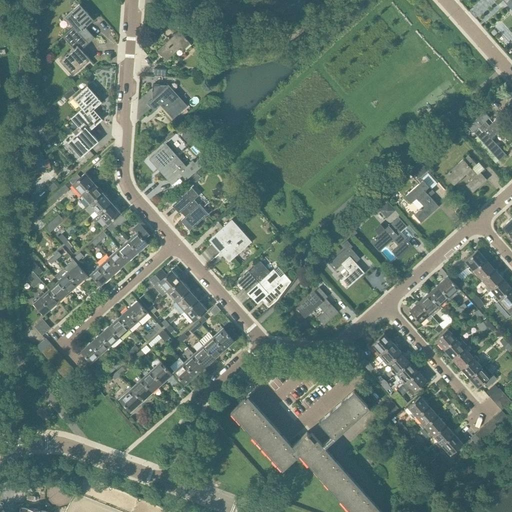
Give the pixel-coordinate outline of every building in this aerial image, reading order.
[(89,42),(95,37),(86,27),(94,20),(80,4),(65,16),(74,26),(89,42)] [(74,26),(63,36),(73,48),(61,58),(74,73),(90,59),(81,49),(89,42),(74,26)] [(157,50),(166,60),(167,60),(166,60),(180,47),(183,51),(184,50),(183,49),(190,43),(187,40),(188,40),(186,38),(179,30),(179,31),(158,50),(158,49),(157,50)] [(178,96),(168,85),(167,85),(153,84),(152,99),(147,103),(154,110),(162,103),(164,106),(163,107),(173,118),(179,113),(180,112),(177,107),(179,105),(180,105),(175,99),(177,96),(177,97),(178,96)] [(97,125),(102,120),(93,109),(102,102),(88,86),(73,98),(82,108),(97,125)] [(82,108),(71,118),(67,121),(71,125),(74,122),(81,130),(70,141),(83,155),(98,141),(89,131),(97,125),(82,108)] [(489,117),(487,115),(484,111),(467,125),(473,131),(478,136),(475,139),(496,162),(505,154),(496,143),(496,144),(491,138),(499,131),(508,141),(511,136),(511,129),(500,116),(489,125),(485,121),(489,117)] [(463,125),(451,135),(458,144),(465,138),(466,138),(470,134),(463,125)] [(166,144),(149,159),(169,181),(179,172),(186,180),(205,163),(200,158),(195,163),(192,160),(186,166),(166,144)] [(445,175),(454,185),(467,173),(472,179),(466,185),(472,193),(486,180),(480,172),(478,174),(472,168),(476,164),(468,155),(445,175)] [(420,177),(427,170),(419,161),(408,172),(416,181),(416,180),(420,177)] [(81,194),(94,183),(85,173),(73,184),(81,194)] [(419,184),(405,196),(411,203),(416,198),(424,206),(414,215),(421,222),(439,206),(430,197),(434,193),(431,189),(423,180),(420,177),(416,180),(419,184)] [(81,194),(90,204),(103,192),(94,183),(81,194)] [(56,201),(69,189),(65,184),(52,196),(56,201)] [(192,187),(172,205),(179,212),(182,210),(186,215),(180,220),(189,230),(208,213),(199,204),(198,204),(193,199),(198,195),(192,187)] [(90,204),(98,214),(112,202),(103,192),(90,204)] [(112,202),(98,214),(107,224),(120,212),(112,202)] [(116,227),(117,229),(126,220),(133,213),(129,208),(112,223),(116,227)] [(378,235),(371,242),(379,251),(392,239),(398,246),(391,251),(398,259),(412,246),(406,239),(404,241),(398,234),(402,231),(407,226),(398,217),(385,229),(380,224),(374,230),(378,235)] [(511,218),(503,227),(511,237),(511,218)] [(208,240),(220,253),(228,262),(243,249),(251,242),(232,219),(208,240)] [(56,226),(51,221),(47,225),(52,230),(56,226)] [(127,240),(138,252),(147,244),(144,239),(150,234),(139,222),(133,228),(136,232),(127,240)] [(116,227),(112,223),(107,228),(111,232),(116,227)] [(338,237),(345,245),(352,239),(345,231),(338,237)] [(62,234),(58,237),(64,244),(68,241),(62,234)] [(98,243),(94,239),(88,245),(92,248),(98,243)] [(127,240),(118,249),(128,260),(138,252),(127,240)] [(69,249),(73,246),(68,241),(64,244),(69,249)] [(349,272),(339,281),(346,288),(364,272),(355,263),(360,259),(356,255),(349,246),(330,263),(336,269),(342,264),(349,272)] [(118,249),(109,257),(119,268),(128,260),(118,249)] [(471,272),(474,270),(486,259),(478,249),(465,261),(470,266),(468,268),(471,272)] [(53,256),(56,259),(61,255),(58,251),(53,256)] [(290,263),(297,256),(293,251),(285,259),(290,263)] [(80,252),(75,257),(78,261),(83,256),(80,252)] [(56,259),(53,256),(48,261),(51,264),(56,259)] [(110,276),(115,272),(119,268),(109,257),(100,265),(106,272),(110,276)] [(478,276),(476,278),(480,282),(490,272),(494,269),(486,259),(474,270),(478,276)] [(73,260),(64,268),(65,269),(68,272),(67,272),(78,284),(87,275),(85,272),(77,263),(77,264),(73,260)] [(43,272),(35,262),(29,267),(31,269),(32,269),(38,276),(43,272)] [(247,292),(270,272),(260,262),(249,271),(248,271),(247,272),(237,281),(247,292)] [(100,285),(110,276),(106,272),(100,265),(90,274),(100,285)] [(162,268),(149,279),(154,285),(153,286),(162,296),(168,291),(181,280),(172,270),(167,274),(162,268)] [(41,280),(38,277),(38,276),(32,269),(31,269),(32,271),(29,274),(30,276),(37,284),(41,280)] [(270,272),(247,292),(257,304),(262,300),(268,307),(276,300),(290,281),(284,274),(280,277),(273,269),(270,272)] [(488,291),(503,278),(498,272),(494,269),(490,272),(480,282),(482,280),(487,285),(485,287),(488,291)] [(67,272),(58,280),(69,292),(78,284),(67,272)] [(457,275),(454,279),(459,284),(463,280),(457,275)] [(448,276),(438,284),(449,297),(451,299),(456,294),(461,291),(448,276)] [(511,288),(503,278),(488,291),(489,292),(491,290),(495,295),(493,297),(497,301),(511,288)] [(46,285),(59,300),(69,292),(58,280),(55,283),(54,282),(52,282),(50,282),(46,285)] [(168,291),(176,301),(189,289),(181,280),(168,291)] [(467,286),(463,280),(459,284),(463,289),(467,286)] [(451,299),(449,297),(438,284),(429,293),(440,305),(445,301),(447,303),(451,299)] [(44,314),(59,300),(46,285),(46,286),(49,289),(34,302),(44,314)] [(319,287),(296,307),(305,317),(318,305),(324,311),(317,317),(323,324),(338,312),(326,298),(327,297),(319,287)] [(495,303),(494,304),(507,318),(511,313),(511,288),(497,301),(495,303)] [(189,289),(176,301),(173,304),(174,305),(173,306),(180,313),(181,313),(181,314),(185,311),(198,299),(189,289)] [(145,293),(139,298),(148,308),(153,303),(145,293)] [(442,308),(440,305),(429,293),(419,301),(430,314),(435,309),(437,311),(442,308)] [(472,299),(476,303),(480,299),(474,294),(472,299)] [(198,299),(185,311),(194,321),(207,309),(198,299)] [(480,308),(484,305),(480,299),(476,303),(480,308)] [(128,309),(138,320),(148,312),(137,300),(128,309)] [(432,316),(430,314),(419,301),(409,310),(420,322),(426,318),(428,320),(432,316)] [(152,305),(154,304),(153,303),(148,308),(148,309),(149,308),(153,313),(157,310),(152,305)] [(468,307),(465,303),(459,307),(463,311),(468,307)] [(458,316),(463,311),(459,307),(454,313),(458,316)] [(128,309),(118,317),(129,329),(138,320),(128,309)] [(483,314),(478,309),(474,312),(478,319),(483,314)] [(211,316),(207,312),(198,321),(201,325),(211,316)] [(118,317),(109,326),(119,337),(129,329),(118,317)] [(165,319),(161,323),(165,327),(169,324),(165,319)] [(487,319),(483,322),(486,328),(491,324),(487,319)] [(448,324),(445,320),(439,324),(443,328),(448,324)] [(162,328),(158,324),(149,333),(152,336),(162,328)] [(170,333),(174,330),(169,324),(165,327),(170,333)] [(434,330),(438,333),(443,328),(439,324),(434,330)] [(495,328),(491,324),(486,328),(492,332),(495,328)] [(110,345),(119,337),(109,326),(100,334),(110,345)] [(444,349),(456,338),(451,333),(453,331),(449,326),(435,339),(444,349)] [(212,337),(224,350),(234,341),(233,340),(237,336),(230,329),(226,332),(222,328),(212,337)] [(170,338),(163,330),(158,334),(165,342),(170,338)] [(144,337),(147,341),(152,336),(149,333),(144,337)] [(187,337),(184,333),(178,338),(182,342),(187,337)] [(378,356),(380,354),(393,343),(384,333),(371,344),(376,350),(375,351),(378,356)] [(101,354),(110,345),(100,334),(90,342),(101,354)] [(458,336),(456,338),(444,349),(452,358),(465,348),(460,342),(462,341),(458,336)] [(212,337),(203,345),(214,359),(224,350),(212,337)] [(40,351),(50,343),(45,338),(36,346),(40,351)] [(174,343),(177,346),(182,342),(178,338),(174,342),(172,340),(167,344),(170,347),(174,343)] [(504,338),(500,341),(504,347),(508,343),(504,338)] [(101,354),(90,342),(81,351),(91,362),(101,354)] [(50,343),(40,351),(44,355),(54,347),(50,343)] [(387,365),(389,363),(401,352),(393,343),(380,354),(385,359),(383,361),(387,365)] [(139,349),(135,345),(130,349),(133,353),(139,349)] [(150,349),(146,345),(136,354),(140,358),(142,361),(147,357),(145,354),(150,349)] [(203,345),(193,354),(205,367),(214,359),(203,345)] [(452,358),(461,368),(473,357),(468,352),(471,350),(467,346),(465,348),(452,358)] [(54,347),(44,355),(48,360),(58,352),(54,347)] [(125,354),(128,358),(133,353),(130,349),(125,354)] [(58,352),(48,360),(52,364),(62,356),(58,352)] [(409,362),(401,352),(389,363),(393,369),(391,370),(395,375),(397,373),(409,362)] [(131,359),(134,363),(140,358),(136,354),(131,359)] [(193,354),(183,363),(195,376),(205,367),(193,354)] [(461,368),(469,378),(484,365),(481,367),(477,362),(479,360),(475,355),(473,357),(461,368)] [(62,356),(52,364),(56,369),(66,361),(62,356)] [(363,358),(360,362),(365,366),(369,362),(363,358)] [(66,361),(56,369),(60,373),(70,365),(66,361)] [(120,365),(116,361),(111,366),(115,370),(120,365)] [(150,370),(162,383),(172,375),(160,361),(150,370)] [(369,371),(373,368),(369,362),(365,366),(369,371)] [(418,371),(409,362),(397,373),(402,378),(400,380),(404,384),(406,382),(418,371)] [(183,363),(174,371),(185,384),(195,376),(183,363)] [(70,365),(60,373),(64,378),(74,370),(70,365)] [(127,369),(124,365),(116,371),(120,375),(127,369)] [(484,365),(469,378),(478,388),(490,377),(493,375),(488,369),(484,365)] [(106,370),(110,374),(115,370),(111,366),(106,370)] [(83,371),(91,380),(95,376),(87,367),(83,371)] [(74,370),(64,378),(68,382),(77,374),(74,370)] [(152,392),(162,383),(150,370),(141,379),(152,392)] [(91,380),(83,371),(78,375),(86,384),(91,380)] [(111,376),(115,380),(120,375),(116,371),(111,376)] [(418,371),(406,382),(410,387),(408,389),(412,394),(427,381),(418,371)] [(378,381),(382,386),(387,382),(381,377),(378,381)] [(143,401),(152,392),(141,379),(131,387),(131,388),(143,401)] [(386,391),(390,388),(387,382),(382,386),(386,391)] [(131,387),(130,386),(118,397),(119,398),(130,412),(143,401),(131,388),(131,387)] [(493,401),(503,392),(499,388),(489,397),(493,401)] [(354,390),(318,421),(334,438),(368,408),(369,407),(366,405),(367,404),(354,390)] [(395,400),(399,397),(395,391),(391,395),(395,400)] [(503,392),(493,401),(497,406),(507,397),(503,392)] [(249,397),(248,395),(230,410),(282,469),(299,453),(291,445),(289,447),(286,444),(247,399),(249,397)] [(414,418),(416,416),(429,406),(420,396),(408,407),(412,412),(410,414),(414,418)] [(507,397),(497,406),(501,410),(511,401),(507,397)] [(389,416),(398,408),(392,400),(382,408),(389,416)] [(437,415),(429,406),(416,416),(421,422),(419,424),(422,428),(437,415)] [(496,414),(505,424),(510,420),(501,410),(496,414)] [(505,424),(496,414),(492,418),(501,428),(505,424)] [(445,425),(437,415),(422,428),(423,428),(425,426),(429,431),(427,433),(431,437),(445,425)] [(487,422),(497,432),(501,428),(492,418),(487,422)] [(398,421),(396,425),(400,430),(404,426),(398,421)] [(497,432),(487,422),(483,425),(492,436),(497,432)] [(454,434),(445,425),(431,437),(431,438),(433,436),(438,441),(436,443),(439,447),(454,434)] [(479,429),(488,440),(492,436),(483,425),(479,429)] [(408,432),(404,426),(400,430),(404,435),(408,432)] [(488,440),(479,429),(474,433),(483,444),(488,440)] [(289,441),(286,444),(289,447),(291,445),(299,453),(351,511),(377,511),(306,432),(300,437),(298,434),(292,438),(289,441)] [(448,457),(463,444),(454,434),(439,447),(440,447),(442,445),(446,450),(444,453),(448,457)] [(415,440),(413,444),(417,449),(421,445),(415,440)] [(425,451),(421,445),(417,449),(421,454),(425,451)] [(434,458),(430,462),(434,467),(438,465),(434,458)] [(442,462),(433,470),(441,478),(449,470),(442,462)]
